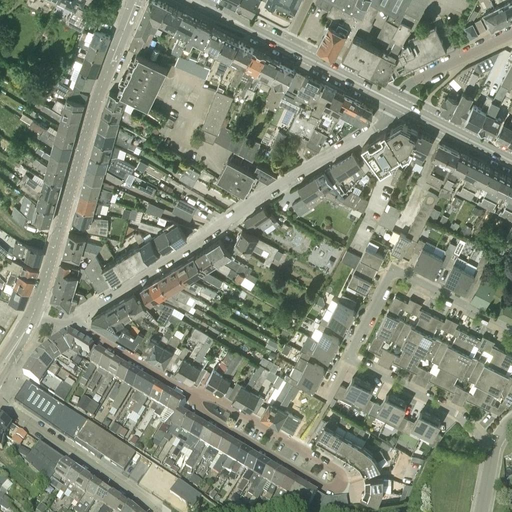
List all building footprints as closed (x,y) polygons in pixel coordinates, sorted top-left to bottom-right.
[(66,4),(73,8),(66,23),(82,31),(91,13),(76,6),(78,1),(82,3),(83,0),(59,0),(66,3),(66,4)] [(144,56),(148,47),(155,30),(158,23),(160,21),(167,5),(157,0),(148,0),(128,47),(137,52),(144,56)] [(241,0),(238,6),(253,13),(259,0),(241,0)] [(263,0),(266,1),(265,1),(275,5),(277,2),(295,10),(299,0),(263,0)] [(367,7),(370,2),(370,0),(316,0),(315,3),(329,10),(333,2),(362,17),(365,12),(367,7)] [(383,46),(382,48),(370,71),(369,72),(383,79),(400,72),(399,69),(405,66),(407,69),(447,50),(436,26),(409,39),(409,41),(404,43),(400,50),(399,49),(411,24),(415,26),(427,0),(370,0),(370,2),(380,7),(391,13),(387,19),(386,18),(376,38),(387,44),(385,47),(383,46)] [(483,12),(492,29),(502,24),(494,7),(490,0),(479,0),(481,4),(485,2),(488,9),(483,12)] [(495,0),(498,5),(494,7),(502,24),(511,18),(502,0),(495,0)] [(511,0),(502,0),(511,18),(511,0)] [(325,32),(318,46),(335,55),(342,41),(348,45),(354,34),(358,26),(362,17),(333,2),(329,10),(327,15),(332,18),(328,26),(326,27),(324,29),(325,32)] [(367,7),(377,12),(380,7),(370,2),(367,7)] [(175,30),(183,13),(167,5),(160,21),(158,23),(155,30),(161,33),(165,25),(175,30)] [(365,12),(374,17),(377,12),(367,7),(365,12)] [(470,16),(474,19),(479,11),(475,8),(470,16)] [(362,18),(371,23),(374,17),(365,12),(362,17),(362,18)] [(179,53),(180,51),(195,19),(183,13),(175,30),(174,32),(179,35),(172,49),(179,53)] [(358,26),(369,32),(373,24),(371,23),(362,18),(358,26)] [(194,46),(191,45),(193,41),(202,46),(211,27),(195,19),(180,51),(186,54),(190,55),(194,46)] [(474,22),(480,33),(486,29),(480,19),(474,22)] [(473,22),(464,27),(470,38),(479,33),(473,22)] [(205,65),(207,59),(213,62),(214,58),(214,57),(217,51),(225,34),(211,27),(202,46),(203,46),(197,58),(197,59),(196,61),(200,63),(205,65)] [(90,42),(106,47),(110,36),(95,30),(90,42)] [(215,71),(222,75),(223,71),(230,58),(238,41),(225,34),(217,51),(214,57),(214,58),(220,60),(215,71)] [(359,66),(370,71),(382,48),(354,34),(348,45),(342,57),(355,64),(356,60),(360,62),(359,66)] [(85,54),(101,60),(106,47),(90,42),(85,39),(80,38),(77,44),(76,43),(74,49),(85,54)] [(216,91),(232,96),(236,86),(244,66),(253,48),(238,41),(230,58),(223,71),(222,75),(231,58),(240,62),(231,83),(231,84),(229,90),(218,85),(216,91)] [(160,63),(164,54),(159,52),(160,50),(154,48),(153,49),(148,47),(144,56),(160,63)] [(243,97),(245,98),(250,85),(254,78),(256,74),(265,55),(253,48),(244,66),(236,86),(232,96),(233,97),(241,79),(246,82),(243,87),(241,94),(244,95),(243,97)] [(175,65),(180,67),(186,54),(180,51),(179,53),(180,53),(175,65)] [(160,63),(144,56),(137,52),(134,58),(136,59),(133,66),(131,65),(128,71),(159,86),(168,67),(160,63)] [(481,72),(492,68),(499,52),(477,62),(474,69),(481,72)] [(80,68),(96,74),(101,60),(85,54),(80,68)] [(164,54),(160,63),(168,64),(171,57),(164,54)] [(180,67),(185,69),(191,56),(190,55),(186,54),(180,67)] [(259,86),(266,89),(278,61),(265,55),(256,74),(254,78),(250,85),(245,98),(252,101),(256,90),(255,90),(257,86),(259,87),(259,86)] [(185,69),(190,72),(196,58),(191,56),(185,69)] [(70,57),(67,64),(73,66),(75,59),(70,57)] [(190,72),(196,74),(200,63),(196,61),(197,59),(197,58),(196,58),(190,72)] [(262,103),(274,109),(294,69),(278,61),(266,89),(267,90),(262,103)] [(464,69),(454,78),(449,82),(457,90),(461,85),(465,87),(474,69),(477,62),(464,69)] [(501,85),(507,88),(510,89),(511,85),(511,62),(501,83),(501,85)] [(196,74),(201,76),(206,65),(205,65),(200,63),(196,74)] [(206,65),(201,76),(206,78),(211,67),(206,65)] [(71,99),(85,102),(88,94),(80,91),(82,84),(91,87),(96,74),(80,68),(75,81),(76,81),(73,87),(63,81),(65,77),(61,75),(54,89),(67,97),(67,96),(71,99)] [(149,105),(159,86),(128,71),(125,77),(127,78),(124,84),(122,83),(118,90),(128,95),(147,104),(149,105)] [(305,94),(309,96),(313,89),(318,92),(322,83),(306,75),(297,91),(305,95),(305,94)] [(304,147),(309,138),(315,126),(321,115),(322,112),(321,112),(327,99),(332,102),(336,95),(334,94),(336,90),(322,83),(318,92),(313,89),(309,96),(305,105),(301,103),(289,129),(303,135),(299,145),(304,147)] [(478,128),(494,135),(506,111),(498,107),(507,88),(501,85),(493,98),(478,128)] [(307,157),(320,149),(332,127),(338,115),(344,105),(340,103),(344,94),(336,90),(334,94),(336,95),(332,102),(327,99),(321,112),(322,112),(321,115),(315,126),(309,138),(304,147),(304,148),(303,151),(307,157)] [(147,104),(128,95),(127,97),(110,91),(106,102),(123,108),(124,108),(126,102),(140,109),(140,108),(144,110),(147,104)] [(229,102),(232,96),(216,91),(214,96),(229,102)] [(458,101),(452,114),(461,119),(463,116),(464,117),(469,109),(468,108),(473,97),(463,92),(458,101)] [(320,149),(342,136),(337,131),(342,126),(343,126),(344,124),(342,122),(350,108),(355,111),(359,102),(344,94),(340,103),(344,105),(338,115),(332,127),(320,149)] [(465,121),(478,128),(493,98),(488,95),(482,107),(474,103),(465,121)] [(67,96),(67,97),(65,103),(58,99),(52,108),(62,115),(79,120),(83,108),(85,102),(71,99),(67,96)] [(210,107),(225,113),(229,102),(214,96),(210,107)] [(442,109),(452,114),(458,101),(448,96),(447,99),(445,98),(441,105),(443,106),(442,109)] [(58,125),(59,126),(76,131),(79,120),(62,115),(52,108),(38,100),(35,104),(60,120),(58,125)] [(102,114),(120,119),(120,117),(130,123),(135,115),(128,111),(124,108),(123,108),(106,102),(102,114)] [(337,131),(342,136),(361,124),(372,117),(373,109),(359,102),(355,111),(350,108),(342,122),(344,124),(343,126),(342,126),(337,131)] [(206,117),(221,123),(224,116),(225,117),(226,113),(225,113),(210,107),(206,117)] [(41,131),(47,134),(50,137),(55,140),(72,145),(76,131),(59,126),(58,125),(56,134),(47,128),(47,127),(34,118),(33,119),(24,113),(21,118),(41,131)] [(134,136),(118,127),(120,119),(102,114),(98,126),(115,131),(115,133),(121,136),(121,137),(130,142),(131,142),(134,136)] [(214,140),(227,147),(233,130),(226,126),(229,119),(225,117),(224,116),(221,123),(217,133),(214,140)] [(169,117),(165,123),(171,126),(174,120),(169,117)] [(202,127),(207,129),(212,131),(217,133),(221,123),(206,117),(202,127)] [(496,136),(507,142),(511,132),(511,117),(508,124),(503,122),(496,136)] [(413,150),(409,149),(417,133),(418,133),(418,132),(401,123),(387,132),(386,131),(385,131),(386,132),(375,139),(374,139),(374,140),(368,143),(362,147),(381,174),(392,167),(392,168),(392,167),(403,160),(404,160),(408,157),(409,158),(413,150)] [(116,141),(134,150),(137,145),(131,142),(130,142),(121,137),(121,136),(115,133),(115,131),(98,126),(95,139),(112,144),(113,145),(115,137),(116,138),(116,141)] [(198,137),(203,139),(207,129),(202,127),(198,137)] [(203,139),(208,141),(212,131),(207,129),(203,139)] [(235,151),(238,153),(245,136),(233,130),(227,147),(234,151),(235,151)] [(50,137),(47,134),(41,131),(38,135),(50,144),(53,145),(51,151),(52,152),(69,157),(72,145),(55,140),(50,137)] [(213,143),(214,140),(217,133),(212,131),(208,141),(213,143)] [(272,145),(279,149),(286,135),(278,131),(272,145)] [(424,159),(423,158),(433,139),(422,133),(421,135),(418,133),(417,133),(409,149),(413,150),(409,158),(421,164),(424,159)] [(244,156),(252,161),(261,143),(245,136),(238,153),(244,156)] [(113,145),(112,144),(95,139),(91,153),(109,158),(108,161),(116,165),(122,168),(128,172),(129,173),(130,172),(131,173),(135,166),(117,157),(120,148),(113,145)] [(452,168),(460,153),(439,142),(432,157),(436,159),(426,180),(439,187),(449,166),(452,167),(452,168)] [(48,164),(65,170),(69,157),(52,152),(51,151),(50,153),(39,146),(35,151),(49,159),(47,164),(48,164)] [(240,164),(244,156),(238,153),(235,151),(234,151),(231,159),(240,164)] [(350,172),(354,179),(365,172),(365,173),(370,168),(363,159),(359,161),(353,152),(341,160),(350,173),(350,172)] [(125,180),(129,173),(128,172),(122,168),(116,165),(108,161),(109,158),(91,153),(88,164),(106,169),(123,180),(123,179),(125,180)] [(457,171),(463,174),(471,159),(460,153),(452,168),(452,167),(443,186),(452,190),(456,182),(454,181),(457,175),(457,173),(457,171)] [(44,177),(62,181),(65,170),(48,164),(47,164),(35,157),(32,162),(37,166),(43,170),(45,171),(44,177)] [(253,171),(240,164),(231,159),(228,158),(218,178),(248,194),(251,188),(249,187),(253,180),(255,181),(258,176),(259,174),(253,171)] [(134,167),(142,171),(146,164),(139,159),(134,167)] [(456,193),(464,197),(482,164),(478,162),(471,159),(463,174),(467,177),(460,190),(458,189),(456,193)] [(337,185),(339,184),(342,182),(339,179),(350,173),(341,160),(326,169),(334,182),(337,186),(337,185)] [(120,185),(123,180),(106,169),(88,164),(85,176),(102,182),(104,175),(120,185)] [(259,174),(258,176),(268,181),(278,175),(257,164),(253,171),(259,174)] [(479,183),(484,185),(492,169),(485,166),(485,165),(482,164),(464,197),(470,200),(479,183)] [(183,172),(197,179),(200,173),(187,165),(183,172)] [(404,170),(398,167),(391,183),(396,185),(404,170)] [(315,176),(324,189),(334,182),(326,169),(315,176)] [(477,203),(486,207),(503,175),(500,173),(492,169),(484,185),(488,187),(481,201),(479,200),(477,203)] [(193,186),(197,179),(183,172),(179,178),(193,186)] [(39,190),(41,191),(58,196),(62,181),(44,177),(42,185),(41,184),(29,175),(28,175),(25,173),(22,179),(39,190)] [(501,193),(505,196),(511,182),(511,179),(506,176),(503,175),(486,207),(494,212),(496,208),(494,207),(501,193)] [(81,190),(98,196),(102,182),(85,176),(81,190)] [(298,186),(306,199),(307,200),(320,191),(324,193),(322,196),(350,211),(353,207),(341,201),(338,199),(335,195),(324,190),(324,189),(315,176),(298,186)] [(37,203),(55,208),(58,196),(41,191),(39,190),(22,179),(17,184),(21,187),(20,187),(36,198),(38,199),(37,203)] [(498,214),(507,218),(511,208),(511,182),(505,196),(510,198),(503,211),(500,210),(498,214)] [(164,184),(162,188),(171,193),(173,188),(164,184)] [(102,187),(100,196),(114,200),(116,192),(102,187)] [(76,206),(94,211),(94,210),(107,214),(109,205),(97,202),(98,196),(81,190),(76,206)] [(351,191),(344,197),(341,201),(353,207),(363,212),(364,212),(370,200),(351,191)] [(425,196),(436,202),(438,196),(428,191),(425,196)] [(433,207),(436,202),(425,196),(422,202),(433,207)] [(176,205),(194,213),(197,207),(179,198),(176,205)] [(34,219),(50,224),(55,208),(37,203),(36,203),(31,200),(27,216),(27,217),(33,218),(32,219),(34,219)] [(145,211),(160,215),(162,206),(147,202),(145,211)] [(430,213),(433,207),(422,202),(420,207),(430,213)] [(382,224),(389,227),(392,229),(402,209),(391,204),(387,212),(384,210),(378,222),(382,224)] [(27,217),(27,216),(15,205),(11,215),(24,227),(27,217)] [(190,220),(194,213),(176,205),(172,212),(190,220)] [(73,219),(83,222),(81,230),(108,235),(108,226),(108,219),(92,217),(94,211),(76,206),(73,219)] [(280,223),(277,220),(272,212),(269,214),(264,207),(250,216),(250,217),(244,221),(252,233),(262,226),(263,229),(273,223),(279,230),(284,234),(289,226),(284,222),(281,226),(280,223)] [(428,218),(430,213),(420,207),(417,213),(428,218)] [(436,220),(440,211),(433,207),(429,216),(436,220)] [(129,217),(135,219),(138,210),(132,208),(129,217)] [(425,224),(428,218),(417,213),(414,218),(425,224)] [(445,224),(448,217),(443,214),(439,221),(445,224)] [(422,229),(425,224),(414,218),(411,224),(422,229)] [(153,236),(162,252),(176,243),(167,228),(163,227),(140,221),(138,227),(157,232),(154,234),(155,235),(153,236)] [(167,228),(176,243),(187,236),(178,221),(177,222),(173,221),(163,227),(167,228)] [(457,231),(459,226),(458,226),(459,223),(455,221),(454,223),(452,222),(450,227),(451,228),(456,230),(457,231)] [(419,235),(422,229),(411,224),(409,230),(419,235)] [(472,230),(470,229),(471,227),(466,224),(465,224),(464,226),(465,227),(462,232),(467,235),(469,236),(472,230)] [(141,245),(151,260),(162,252),(153,236),(151,237),(144,241),(144,240),(145,239),(142,235),(147,231),(136,228),(132,231),(133,233),(134,233),(141,244),(141,245)] [(252,249),(261,253),(263,248),(275,254),(278,248),(251,234),(242,229),(234,245),(241,250),(249,254),(252,249)] [(411,256),(414,251),(414,250),(418,242),(418,241),(417,240),(406,235),(394,229),(389,239),(394,242),(391,249),(390,250),(400,255),(401,252),(411,257),(411,256)] [(417,240),(419,235),(409,230),(406,235),(417,240)] [(84,248),(87,237),(69,232),(66,243),(84,248)] [(415,266),(423,271),(433,251),(423,247),(426,241),(419,238),(418,241),(418,242),(414,250),(414,251),(419,253),(414,263),(416,264),(415,266)] [(234,255),(241,250),(234,245),(230,243),(226,247),(220,240),(207,248),(222,261),(245,275),(244,275),(249,279),(255,282),(258,277),(250,273),(252,269),(245,264),(245,265),(234,258),(236,257),(234,255)] [(85,248),(97,252),(102,246),(87,241),(85,248)] [(449,242),(442,256),(433,251),(423,271),(432,275),(433,272),(435,273),(440,264),(445,266),(453,251),(456,245),(449,242)] [(21,243),(17,256),(39,263),(43,250),(21,243)] [(97,252),(85,248),(84,248),(66,243),(63,254),(80,259),(82,254),(93,257),(95,254),(97,252)] [(151,260),(141,245),(141,244),(128,252),(137,268),(151,260)] [(357,265),(372,272),(376,263),(379,265),(384,255),(383,256),(366,247),(357,265)] [(235,278),(240,281),(244,275),(245,275),(222,261),(207,248),(196,255),(196,256),(194,256),(205,271),(218,278),(218,277),(206,270),(207,269),(208,270),(215,265),(218,267),(218,268),(227,274),(235,278)] [(345,249),(340,259),(353,266),(358,256),(345,249)] [(278,250),(275,254),(274,257),(280,260),(283,253),(278,250)] [(453,251),(445,266),(450,269),(445,279),(447,280),(446,282),(454,287),(464,267),(467,261),(458,256),(459,254),(453,251)] [(115,260),(125,275),(137,268),(128,252),(115,260)] [(93,257),(84,268),(86,272),(91,280),(98,291),(112,283),(103,268),(103,267),(95,254),(93,257)] [(464,267),(454,287),(463,291),(464,288),(466,289),(471,280),(476,282),(489,257),(483,254),(474,272),(464,267)] [(204,278),(214,284),(218,278),(205,271),(194,256),(186,262),(195,277),(200,274),(204,278)] [(103,268),(112,283),(125,275),(115,260),(103,267),(103,268)] [(11,269),(6,282),(12,285),(13,285),(29,291),(37,270),(14,261),(13,264),(15,265),(13,270),(11,269)] [(54,287),(63,290),(69,273),(78,275),(80,267),(61,262),(54,287)] [(190,280),(195,277),(186,262),(177,267),(186,283),(198,289),(198,288),(214,297),(217,291),(202,284),(202,283),(195,279),(193,281),(190,280)] [(372,272),(357,265),(348,283),(365,291),(365,292),(366,293),(371,283),(368,281),(372,272)] [(63,290),(87,298),(84,294),(74,290),(77,280),(80,281),(81,276),(85,277),(86,272),(84,268),(83,268),(80,267),(78,275),(69,273),(63,290)] [(168,273),(177,288),(178,287),(183,284),(185,287),(196,293),(198,289),(186,283),(177,267),(168,273)] [(177,288),(168,273),(159,278),(168,293),(185,303),(185,302),(189,295),(177,288)] [(191,305),(185,302),(185,303),(168,293),(159,278),(150,283),(160,298),(163,296),(168,298),(188,310),(191,305)] [(484,310),(495,290),(497,285),(482,278),(470,302),(484,310)] [(157,300),(160,298),(150,283),(141,289),(150,304),(163,309),(172,312),(174,307),(157,300)] [(13,285),(12,285),(7,299),(23,305),(29,291),(13,285)] [(87,298),(63,290),(54,287),(51,298),(69,309),(87,298)] [(157,319),(147,308),(140,296),(137,298),(134,293),(125,298),(134,315),(136,314),(143,318),(147,320),(157,326),(160,322),(165,325),(169,319),(172,313),(172,312),(163,309),(157,319)] [(401,307),(410,311),(416,301),(410,298),(409,298),(410,299),(408,302),(395,296),(382,322),(400,332),(406,321),(396,316),(401,307)] [(140,322),(143,318),(136,314),(134,315),(125,298),(115,304),(124,321),(125,320),(132,316),(140,322)] [(333,311),(351,320),(356,312),(353,310),(354,309),(338,301),(333,311)] [(400,332),(419,341),(432,315),(419,308),(421,304),(422,305),(422,304),(416,301),(410,311),(420,316),(415,326),(406,321),(400,332)] [(496,315),(511,323),(511,308),(502,303),(496,315)] [(120,323),(124,321),(115,304),(105,310),(110,319),(112,318),(116,325),(119,324),(120,323)] [(320,322),(332,328),(334,324),(344,329),(345,327),(347,328),(351,320),(333,311),(327,308),(322,316),(323,317),(320,322)] [(122,326),(119,324),(116,325),(112,318),(110,319),(105,310),(92,318),(92,322),(134,348),(145,334),(139,331),(137,335),(129,330),(122,325),(122,326)] [(172,313),(169,319),(177,324),(181,318),(172,313)] [(438,325),(447,330),(452,320),(446,317),(444,321),(432,315),(419,341),(437,350),(442,340),(433,335),(438,325)] [(143,318),(140,322),(137,326),(141,328),(139,331),(145,334),(134,348),(141,352),(142,352),(151,337),(151,336),(157,326),(147,320),(143,318)] [(437,350),(455,360),(468,333),(456,327),(458,323),(452,320),(447,330),(457,335),(451,345),(442,340),(437,350)] [(317,340),(336,350),(341,341),(338,340),(339,338),(329,333),(332,328),(320,322),(320,323),(317,328),(322,331),(317,340)] [(388,356),(390,351),(381,346),(386,336),(395,341),(400,332),(382,322),(368,348),(381,355),(382,354),(381,354),(382,353),(388,356)] [(139,331),(141,328),(137,326),(137,325),(133,323),(129,330),(137,335),(139,331)] [(285,325),(281,333),(287,336),(291,329),(285,325)] [(174,372),(183,377),(209,334),(195,326),(189,337),(197,342),(187,358),(184,356),(183,358),(178,355),(170,368),(175,371),(174,372)] [(155,361),(155,360),(170,337),(172,333),(174,330),(168,327),(159,342),(151,337),(142,352),(155,361)] [(393,361),(405,367),(419,341),(400,332),(395,341),(405,346),(400,356),(390,351),(388,356),(394,359),(393,360),(393,361)] [(170,368),(178,355),(179,354),(174,351),(174,350),(181,338),(172,333),(170,337),(155,360),(164,365),(165,365),(170,368)] [(474,344),(484,349),(489,338),(483,335),(483,336),(481,340),(468,333),(455,360),(473,369),(478,359),(469,354),(474,344)] [(95,358),(99,351),(71,334),(67,334),(59,339),(72,354),(77,357),(82,350),(95,358)] [(209,334),(183,377),(197,385),(207,369),(204,367),(209,357),(204,354),(215,338),(209,334)] [(276,341),(279,343),(281,345),(285,339),(280,336),(276,341)] [(279,343),(276,341),(270,338),(265,346),(275,351),(279,343)] [(473,369),(492,378),(505,352),(492,346),(494,342),(495,342),(489,338),(484,349),(493,354),(488,364),(478,359),(473,369)] [(49,345),(63,359),(72,365),(73,365),(77,357),(72,354),(59,339),(49,345)] [(305,352),(317,358),(319,353),(329,358),(330,356),(332,358),(336,350),(317,340),(313,349),(308,346),(305,352)] [(424,375),(427,370),(417,365),(422,355),(432,360),(437,350),(419,341),(405,367),(418,374),(418,373),(418,372),(424,375)] [(291,347),(285,344),(281,351),(287,354),(291,347)] [(58,367),(60,364),(74,374),(78,368),(73,365),(72,365),(63,359),(49,345),(39,353),(58,367)] [(205,383),(214,388),(236,351),(230,347),(222,361),(217,369),(214,367),(205,383)] [(302,369),(321,379),(325,371),(323,370),(324,368),(314,363),(317,358),(305,352),(302,350),(295,366),(302,369)] [(455,360),(437,350),(432,360),(441,364),(436,374),(427,370),(424,375),(430,378),(430,379),(429,379),(442,386),(455,360)] [(87,383),(88,383),(96,369),(99,370),(108,356),(99,351),(95,358),(79,384),(84,387),(87,383)] [(236,351),(214,388),(223,394),(232,378),(230,377),(244,355),(236,351)] [(492,378),(510,388),(511,383),(511,355),(505,352),(492,378)] [(60,369),(58,367),(39,353),(31,363),(48,374),(51,376),(55,378),(60,369)] [(87,390),(92,393),(102,377),(105,379),(117,361),(108,356),(99,370),(87,390)] [(266,357),(262,365),(269,369),(273,361),(266,357)] [(461,394),(463,388),(454,384),(459,374),(468,379),(473,369),(455,360),(442,386),(454,392),(455,392),(454,391),(455,390),(461,394)] [(116,381),(125,367),(117,361),(105,379),(102,384),(103,384),(97,394),(102,397),(113,379),(116,381)] [(279,365),(273,362),(269,369),(275,372),(279,365)] [(40,386),(48,374),(31,363),(23,375),(40,386)] [(233,399),(242,405),(264,367),(259,364),(246,386),(242,384),(237,381),(228,396),(227,396),(233,399)] [(109,400),(114,403),(134,372),(125,367),(116,381),(122,385),(120,387),(118,386),(109,400)] [(251,410),(256,413),(264,398),(259,395),(260,394),(256,392),(270,370),(264,367),(242,405),(251,410)] [(290,381),(301,388),(304,383),(314,388),(314,386),(317,387),(321,379),(302,369),(298,378),(293,376),(290,381)] [(466,398),(478,404),(492,378),(473,369),(468,379),(478,383),(473,393),(463,388),(461,394),(467,397),(466,398),(466,397),(466,398)] [(131,390),(133,392),(143,377),(134,372),(114,403),(115,404),(112,409),(118,412),(131,390)] [(278,375),(272,385),(278,388),(284,378),(278,375)] [(345,394),(354,399),(364,380),(355,376),(354,378),(352,378),(347,387),(340,384),(334,395),(342,399),(345,394)] [(130,412),(132,413),(151,382),(143,377),(133,392),(136,394),(132,401),(135,403),(130,412)] [(503,409),(507,405),(502,402),(510,388),(492,378),(478,404),(491,411),(491,410),(491,409),(503,409)] [(64,384),(72,389),(75,384),(67,379),(64,384)] [(261,416),(270,421),(292,383),(286,380),(278,394),(273,402),(269,400),(266,407),(262,404),(265,398),(264,398),(256,413),(261,416)] [(368,412),(374,401),(368,398),(372,388),(371,387),(372,385),(364,380),(354,399),(364,403),(361,409),(368,413),(368,412)] [(148,400),(151,402),(160,387),(151,382),(132,413),(138,416),(148,400)] [(72,389),(64,384),(62,383),(58,388),(54,395),(64,402),(72,389)] [(292,383),(270,421),(279,427),(288,411),(285,409),(292,396),(294,398),(300,388),(292,383)] [(507,405),(508,406),(511,401),(511,383),(510,388),(502,402),(507,405)] [(124,472),(136,454),(35,389),(27,384),(15,403),(100,460),(102,457),(124,472)] [(151,402),(159,407),(168,392),(160,387),(151,402)] [(165,410),(168,412),(177,398),(168,392),(159,407),(154,415),(160,418),(165,410)] [(379,411),(388,416),(397,397),(389,393),(387,396),(386,395),(381,404),(374,401),(368,412),(376,416),(379,411)] [(85,414),(86,413),(92,402),(84,397),(77,409),(85,414)] [(402,430),(408,418),(401,415),(406,405),(405,404),(406,402),(397,397),(388,416),(398,421),(395,426),(402,430)] [(160,447),(181,412),(186,403),(177,398),(168,412),(173,415),(166,422),(164,425),(163,425),(154,440),(155,440),(154,442),(160,446),(159,446),(160,447)] [(92,402),(86,413),(93,417),(99,406),(92,402)] [(412,428),(422,433),(431,415),(423,410),(421,413),(420,412),(415,422),(408,418),(402,430),(410,434),(412,428)] [(160,447),(154,457),(157,459),(167,442),(168,442),(172,437),(176,439),(190,417),(181,412),(160,447)] [(95,422),(101,426),(106,419),(100,415),(95,422)] [(391,424),(394,420),(386,415),(383,420),(391,424)] [(431,415),(422,433),(432,438),(429,443),(435,446),(443,436),(435,432),(440,422),(439,422),(440,419),(431,415)] [(0,433),(5,437),(11,429),(13,431),(15,427),(0,416),(0,433)] [(185,446),(186,446),(200,423),(190,417),(176,439),(181,442),(173,453),(179,456),(185,446)] [(325,445),(326,445),(335,429),(326,423),(327,421),(322,418),(314,430),(320,434),(316,440),(322,443),(322,442),(326,444),(325,445)] [(111,423),(106,420),(102,425),(108,428),(111,423)] [(189,451),(193,454),(194,454),(208,428),(200,423),(186,446),(190,448),(189,451)] [(118,437),(122,431),(123,429),(114,424),(109,432),(118,437)] [(201,454),(204,446),(209,448),(218,434),(208,428),(194,454),(193,454),(186,466),(187,467),(192,469),(201,454)] [(329,447),(335,451),(344,434),(335,429),(326,445),(326,446),(327,444),(330,446),(329,447)] [(19,430),(16,435),(23,440),(26,435),(19,430)] [(127,434),(122,431),(119,436),(124,439),(127,434)] [(206,461),(212,465),(227,439),(218,434),(209,448),(209,449),(203,459),(206,461)] [(344,456),(354,440),(344,434),(335,451),(340,454),(341,453),(344,455),(344,456)] [(12,441),(11,442),(19,446),(21,443),(22,441),(15,436),(14,438),(12,441)] [(138,440),(133,437),(130,443),(135,446),(138,440)] [(223,468),(237,445),(227,439),(212,465),(209,470),(213,472),(212,474),(217,478),(223,468)] [(19,446),(11,442),(9,440),(7,447),(16,453),(19,446)] [(348,458),(353,462),(363,445),(354,440),(344,456),(345,456),(345,455),(349,457),(348,458)] [(49,485),(66,462),(40,444),(35,452),(26,463),(49,484),(48,485),(49,485)] [(223,468),(226,470),(232,473),(233,473),(246,451),(237,445),(223,468)] [(359,466),(360,467),(374,455),(373,454),(364,446),(363,445),(353,462),(354,462),(356,464),(357,463),(360,466),(359,466)] [(238,476),(240,478),(244,471),(254,455),(246,451),(233,473),(232,473),(228,478),(234,482),(238,476)] [(254,455),(244,471),(247,473),(240,485),(246,488),(249,484),(248,483),(262,460),(254,455)] [(364,474),(381,467),(374,455),(360,467),(361,466),(363,470),(362,470),(363,473),(364,474)] [(413,455),(411,461),(422,465),(424,459),(413,455)] [(164,465),(171,469),(174,464),(167,460),(164,465)] [(253,486),(248,494),(249,495),(252,497),(257,490),(271,466),(262,460),(248,483),(249,484),(253,486)] [(60,493),(60,492),(63,487),(59,484),(61,480),(66,483),(67,482),(76,468),(66,462),(49,485),(60,493)] [(144,475),(162,486),(168,475),(150,464),(144,475)] [(263,492),(267,494),(280,471),(271,466),(257,490),(252,497),(253,497),(258,501),(263,492)] [(72,494),(73,495),(76,489),(85,475),(76,468),(67,482),(66,483),(63,487),(60,492),(61,493),(65,495),(68,491),(72,494)] [(276,489),(281,492),(289,477),(280,471),(267,494),(265,498),(270,502),(275,493),(276,489)] [(68,510),(75,501),(79,505),(82,500),(85,495),(94,481),(85,475),(76,489),(73,495),(72,494),(60,511),(67,511),(68,511),(68,510)] [(189,482),(198,488),(203,481),(194,475),(189,482)] [(365,487),(383,491),(383,490),(384,476),(365,479),(365,480),(365,483),(366,483),(366,487),(365,487)] [(273,511),(281,511),(282,510),(284,506),(298,482),(289,477),(281,492),(273,505),(276,508),(273,511)] [(76,510),(75,511),(86,511),(94,501),(95,501),(103,487),(94,481),(85,495),(82,500),(79,505),(76,510)] [(202,497),(179,481),(170,493),(193,509),(200,500),(202,497)] [(292,507),(296,509),(298,503),(307,487),(298,482),(284,506),(282,510),(285,511),(289,511),(292,508),(292,507)] [(206,484),(201,491),(206,494),(210,487),(206,484)] [(0,491),(1,488),(0,487),(0,501),(1,502),(9,508),(9,507),(13,503),(4,496),(0,494),(0,491)] [(101,511),(113,493),(103,487),(95,501),(99,504),(93,511),(101,511)] [(300,511),(304,506),(314,511),(348,511),(346,497),(347,497),(331,499),(326,498),(307,487),(298,503),(296,509),(296,510),(299,511),(300,511)] [(360,501),(369,506),(371,507),(374,507),(376,503),(378,504),(383,491),(365,487),(365,488),(366,488),(365,492),(363,491),(362,494),(362,495),(363,496),(360,501)] [(209,497),(213,500),(218,493),(214,490),(209,497)] [(113,511),(122,499),(113,493),(101,511),(113,511)] [(252,498),(248,505),(253,508),(257,501),(252,498)] [(126,511),(131,506),(122,499),(113,511),(126,511)] [(5,511),(14,511),(9,507),(9,508),(1,502),(0,501),(0,511),(2,509),(6,511),(5,511)]
